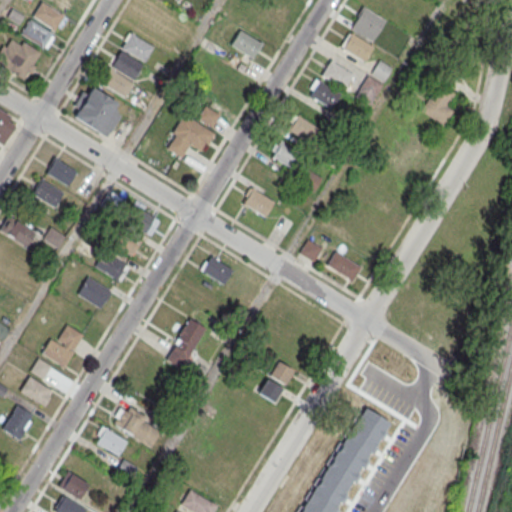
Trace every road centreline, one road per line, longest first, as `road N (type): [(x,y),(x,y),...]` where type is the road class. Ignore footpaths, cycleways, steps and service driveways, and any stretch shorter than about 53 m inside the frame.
road 1 (residential): [(325,0),(10,511)]
road 2 (residential): [(246,511),(480,134),(511,10)]
road 3 (residential): [(280,269),(0,93)]
road 4 (residential): [(0,178),(110,0)]
road 5 (residential): [(456,377),(280,269)]
